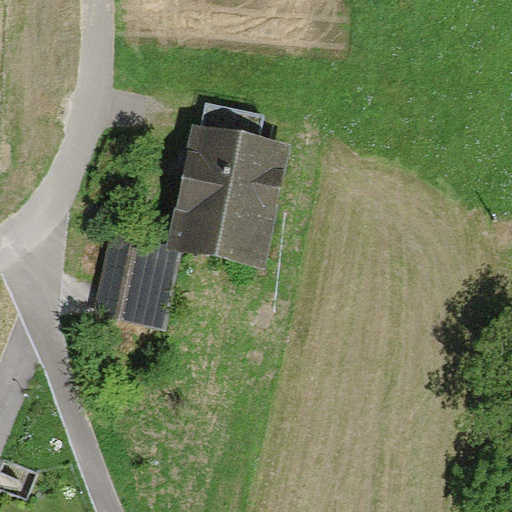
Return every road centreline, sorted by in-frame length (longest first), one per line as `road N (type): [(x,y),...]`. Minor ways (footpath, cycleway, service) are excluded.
road 1 (track): [(116,511),(44,299),(13,244)]
road 2 (track): [(97,0),(100,89),(61,191),(0,250)]
